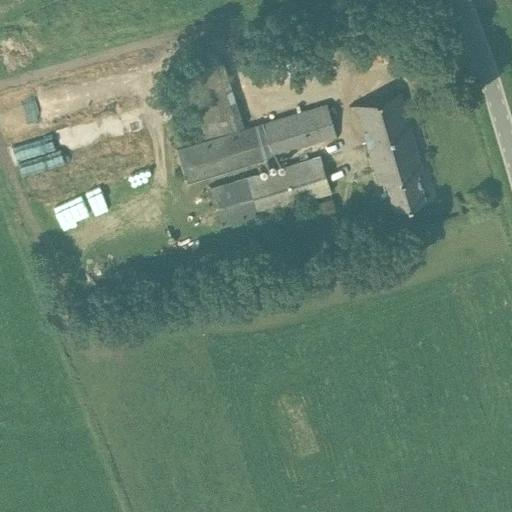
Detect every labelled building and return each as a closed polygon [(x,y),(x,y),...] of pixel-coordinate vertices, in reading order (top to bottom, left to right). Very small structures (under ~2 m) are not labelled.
[(221,62),(186,73),(206,136),(241,125),(221,62)] [(399,90),(355,104),(375,171),(382,169),(393,208),(425,198),(413,159),(419,157),(399,90)] [(326,103),(176,149),(186,181),(271,155),(336,135),(326,103)] [(24,177),(86,157),(76,128),(14,149),(24,177)] [(319,155),(209,188),(220,225),(330,191),(319,155)] [(103,194),(134,185),(130,169),(98,178),(103,194)] [(113,218),(145,207),(140,192),(108,203),(113,218)] [(333,199),(302,208),(306,221),(336,211),(333,199)] [(291,225),(273,231),(278,248),(296,242),(291,225)]
